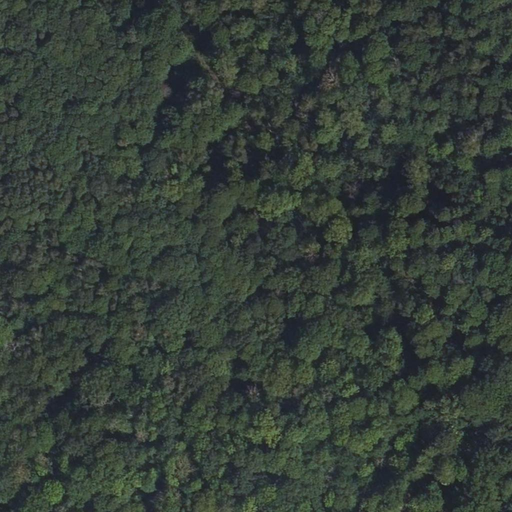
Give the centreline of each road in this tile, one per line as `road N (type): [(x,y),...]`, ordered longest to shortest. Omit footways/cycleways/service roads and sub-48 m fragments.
road 1 (unknown): [(511,443),(176,0)]
road 2 (unknown): [(0,139),(56,197),(124,244),(151,308),(166,376),(162,414),(120,456),(134,511)]
road 3 (unknown): [(394,511),(511,380)]
